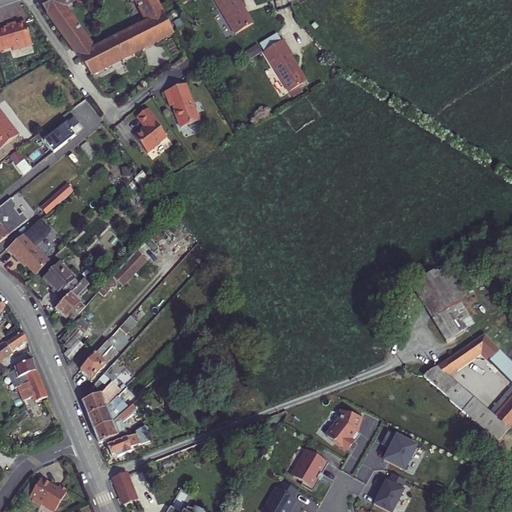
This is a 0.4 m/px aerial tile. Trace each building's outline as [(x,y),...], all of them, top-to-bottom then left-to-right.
[(166,15),(158,0),(38,0),(79,57),(96,49),(65,10),(84,0),(132,0),(144,26),(166,15)] [(225,0),(239,24),(256,13),(248,0),(225,0)] [(261,21),(256,13),(239,24),(244,31),(261,21)] [(79,57),(93,76),(176,35),(166,15),(144,26),(96,49),(79,57)] [(0,50),(13,46),(14,49),(33,42),(25,19),(0,28),(0,50)] [(264,45),(268,51),(281,44),(277,37),(264,45)] [(268,51),(266,52),(290,94),(307,84),(282,43),(281,44),(268,51)] [(188,83),(167,89),(172,104),(175,103),(177,109),(176,109),(182,126),(200,120),(188,83)] [(163,123),(149,105),(138,113),(146,124),(144,126),(143,125),(135,131),(149,149),(161,139),(160,138),(168,132),(161,124),(163,123)] [(72,125),(66,118),(37,142),(47,155),(60,144),(60,143),(64,140),(67,138),(63,132),(72,125)] [(19,151),(12,156),(24,174),(31,169),(19,151)] [(10,169),(3,161),(0,163),(0,170),(3,175),(10,169)] [(11,185),(18,179),(10,169),(3,175),(11,185)] [(68,180),(60,187),(67,195),(75,188),(68,180)] [(60,187),(41,204),(48,211),(67,195),(60,187)] [(11,197),(0,205),(0,241),(28,218),(22,211),(19,213),(14,207),(15,207),(16,202),(11,197)] [(169,214),(179,227),(184,223),(175,210),(169,214)] [(15,263),(31,279),(45,265),(18,239),(3,255),(13,265),(15,263)] [(100,290),(106,297),(115,288),(119,287),(120,286),(122,288),(143,267),(139,263),(142,261),(140,259),(141,258),(139,256),(140,255),(136,251),(105,285),(100,290)] [(446,261),(413,280),(434,314),(453,302),(468,294),(446,261)] [(52,289),(63,300),(79,282),(57,262),(43,276),(53,287),(52,289)] [(56,307),(71,322),(87,305),(79,297),(92,282),(91,282),(100,271),(95,265),(79,282),(63,300),(56,307)] [(94,284),(100,290),(105,285),(98,278),(94,284)] [(0,299),(0,316),(9,308),(0,299)] [(453,302),(434,314),(448,337),(468,325),(453,302)] [(62,340),(70,348),(79,338),(92,324),(84,316),(62,340)] [(120,328),(126,334),(137,322),(131,316),(120,328)] [(15,351),(29,342),(24,331),(9,341),(15,351)] [(511,358),(485,333),(425,372),(452,396),(450,398),(497,439),(511,420),(511,358)] [(70,348),(66,354),(71,360),(86,344),(79,338),(70,348)] [(0,361),(15,351),(9,341),(0,346),(0,361)] [(81,370),(91,379),(106,362),(101,358),(113,346),(108,341),(81,370)] [(20,388),(26,385),(25,381),(30,380),(28,374),(39,370),(35,359),(16,366),(17,370),(13,371),(19,388),(20,388)] [(107,372),(112,380),(125,371),(120,363),(107,372)] [(39,402),(50,397),(39,370),(28,374),(30,380),(25,381),(26,385),(20,388),(26,400),(36,396),(39,402)] [(103,390),(83,399),(89,414),(108,406),(124,390),(114,380),(103,390)] [(89,414),(94,429),(113,421),(111,415),(122,404),(119,401),(122,399),(123,400),(131,392),(126,388),(124,390),(108,406),(89,414)] [(240,398),(244,405),(252,402),(248,395),(240,398)] [(94,429),(100,442),(127,431),(123,422),(138,411),(133,405),(113,421),(94,429)] [(339,421),(327,436),(347,452),(353,445),(351,444),(354,441),(352,439),(359,432),(360,432),(362,418),(343,412),(339,421)] [(116,451),(118,456),(132,450),(131,448),(151,439),(145,425),(136,430),(136,433),(108,444),(112,453),(116,451)] [(382,457),(403,468),(415,443),(387,428),(380,441),(387,445),(388,443),(391,445),(388,450),(386,449),(382,457)] [(351,444),(353,445),(360,436),(359,432),(352,439),(354,441),(351,444)] [(301,484),(312,491),(319,480),(317,479),(321,473),(322,474),(329,463),(308,450),(298,465),(300,466),(293,476),(303,482),(301,484)] [(372,501),(390,510),(402,487),(400,486),(404,478),(390,471),(387,479),(384,478),(372,501)] [(109,477),(118,497),(132,492),(123,472),(109,477)] [(36,476),(27,488),(33,493),(43,480),(36,476)] [(60,488),(45,477),(43,480),(33,493),(32,496),(35,498),(33,499),(42,505),(43,504),(54,511),(55,511),(70,491),(62,486),(60,488)] [(288,511),(296,499),(293,498),(298,491),(284,482),(280,489),(277,488),(262,511),(288,511)] [(27,488),(24,492),(31,497),(32,496),(33,493),(27,488)] [(132,492),(118,497),(121,504),(135,499),(132,492)]
